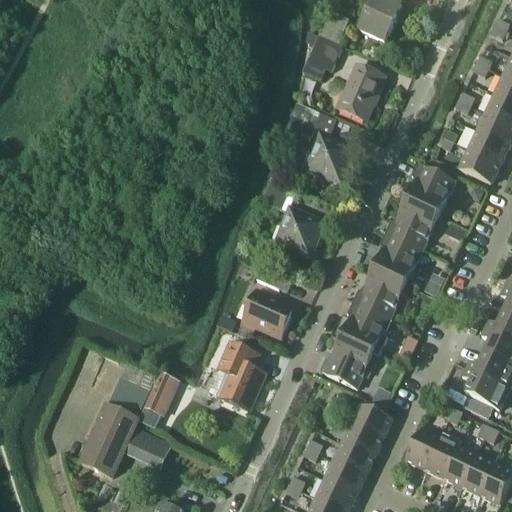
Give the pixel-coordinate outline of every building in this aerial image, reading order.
[(402,12),(377,0),(360,36),(385,48),(402,12)] [(336,56),(344,39),(339,37),(346,22),(330,15),(315,46),(336,56)] [(505,37),(509,29),(497,24),(494,32),(505,37)] [(505,37),(494,32),(490,39),(502,45),(505,37)] [(336,56),(315,46),(302,74),(319,81),(324,70),(329,73),(336,56)] [(488,74),(491,66),(480,61),(476,68),(488,74)] [(511,63),(510,62),(502,81),(511,85),(511,63)] [(488,74),(476,68),(473,76),(484,82),(488,74)] [(385,82),(357,70),(338,113),(366,126),(385,82)] [(511,85),(502,81),(493,99),(511,108),(511,85)] [(470,111),(474,103),(462,98),(459,105),(470,111)] [(511,108),(493,99),(484,117),(511,130),(511,108)] [(470,111),(459,105),(455,113),(467,119),(470,111)] [(296,109),(287,133),(311,142),(313,136),(321,139),(329,143),(335,125),(320,118),(296,109)] [(511,142),(511,130),(484,117),(475,136),(508,151),(511,142)] [(453,148),(456,140),(445,135),(441,142),(453,148)] [(508,151),(475,136),(467,154),(499,170),(508,151)] [(354,153),(321,139),(313,158),(307,155),(301,171),(340,187),(354,153)] [(453,148),(441,142),(438,150),(449,155),(453,148)] [(499,170),(467,154),(458,174),(490,189),(499,170)] [(455,186),(418,169),(411,182),(418,186),(408,207),(437,221),(448,197),(449,197),(455,186)] [(271,184),(261,208),(280,216),(290,192),(271,184)] [(437,221),(408,207),(398,229),(391,225),(385,238),(422,256),(427,245),(426,245),(437,221)] [(323,227),(290,213),(282,232),(277,229),(270,244),(309,261),(323,227)] [(422,256),(385,238),(379,251),(386,254),(376,276),(404,289),(416,266),(417,266),(422,256)] [(262,271),(257,283),(272,290),(277,278),(262,271)] [(404,289),(376,276),(365,297),(358,294),(352,307),(390,324),(395,314),(393,313),(404,289)] [(511,296),(504,292),(500,300),(509,305),(503,317),(511,321),(511,296)] [(280,342),(290,321),(277,315),(283,302),(262,293),(254,313),(250,311),(242,329),(254,334),(255,331),(280,342)] [(390,324),(352,307),(346,319),(353,322),(343,344),(372,358),(383,334),(385,335),(390,324)] [(511,321),(503,317),(497,329),(488,325),(484,333),(511,345),(511,321)] [(511,345),(484,333),(481,341),(489,345),(484,357),(511,370),(511,345)] [(372,358),(343,344),(333,366),(326,362),(320,376),(357,393),(362,382),(361,382),(372,358)] [(219,401),(247,414),(254,398),(252,397),(262,377),(250,371),(256,358),(231,346),(218,372),(230,378),(219,401)] [(511,386),(511,370),(484,357),(478,370),(469,365),(465,373),(509,394),(511,386)] [(509,394),(465,373),(461,381),(470,386),(464,398),(499,415),(509,394)] [(144,413),(138,425),(155,432),(160,420),(166,408),(149,401),(144,413)] [(336,421),(339,414),(328,408),(324,416),(336,421)] [(391,424),(359,409),(350,428),(382,443),(391,424)] [(454,414),(446,410),(441,422),(448,425),(454,414)] [(107,412),(94,440),(124,453),(133,433),(136,425),(107,412)] [(456,429),(462,417),(454,414),(448,425),(456,429)] [(336,421),(324,416),(321,424),(332,429),(336,421)] [(382,443),(350,428),(341,446),(373,462),(382,443)] [(490,432),(483,429),(477,440),(485,444),(490,432)] [(493,448),(498,436),(490,432),(485,444),(493,448)] [(441,442),(421,433),(406,465),(425,474),(441,442)] [(94,440),(81,468),(111,481),(121,459),(124,453),(94,440)] [(459,451),(441,442),(425,474),(444,483),(459,451)] [(157,444),(145,471),(157,476),(169,449),(157,444)] [(318,458),(322,451),(310,445),(307,453),(318,458)] [(373,462),(341,446),(332,465),(365,480),(373,462)] [(478,459),(459,451),(444,483),(462,492),(478,459)] [(318,458),(307,453),(303,460),(315,466),(318,458)] [(496,468),(478,459),(462,492),(481,500),(496,468)] [(365,480),(332,465),(324,483),(356,499),(365,480)] [(511,484),(511,475),(496,468),(481,500),(500,510),(511,484)] [(301,495),(304,487),(293,482),(289,490),(301,495)] [(349,511),(356,499),(324,483),(315,502),(336,511),(349,511)] [(301,495),(289,490),(286,497),(297,503),(301,495)] [(336,511),(315,502),(309,511),(336,511)]
